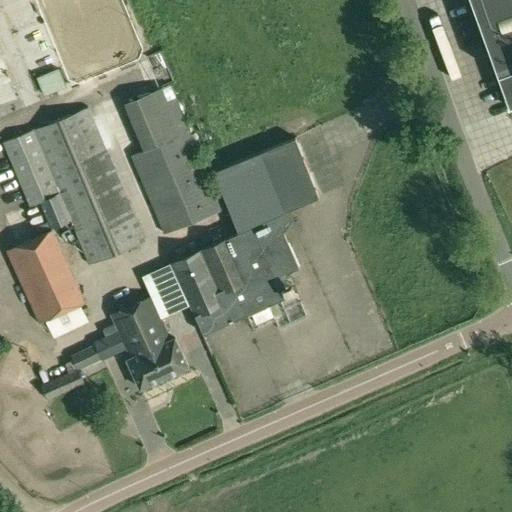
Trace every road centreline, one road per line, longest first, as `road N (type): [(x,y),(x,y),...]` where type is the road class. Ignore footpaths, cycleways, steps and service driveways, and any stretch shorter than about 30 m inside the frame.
road 1 (unclassified): [(76,511),(511,316)]
road 2 (unclassified): [(403,0),(511,277)]
